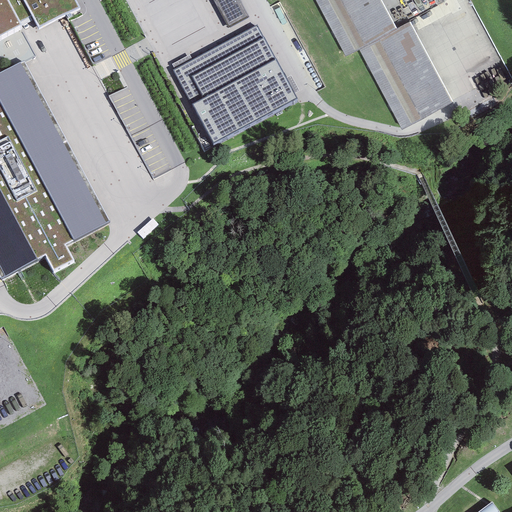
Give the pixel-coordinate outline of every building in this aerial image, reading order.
[(0,269),(9,285),(52,262),(61,277),(80,267),(71,250),(116,226),(104,206),(28,67),(0,82),(0,47),(27,33),(24,28),(37,21),(43,33),(79,13),(72,0),(11,0),(10,1),(9,0),(1,0),(0,1),(0,269)] [(235,0),(208,0),(229,36),(249,24),(235,0)] [(373,0),(306,0),(343,67),(357,59),(395,39),(373,0)] [(395,39),(357,59),(398,134),(451,105),(410,30),(395,39)] [(296,114),(254,37),(191,72),(187,65),(168,75),(172,82),(167,84),(210,161),(296,114)] [(0,430),(45,406),(5,332),(0,334),(0,430)] [(497,488),(468,511),(469,511),(485,511),(504,498),(497,488)]
